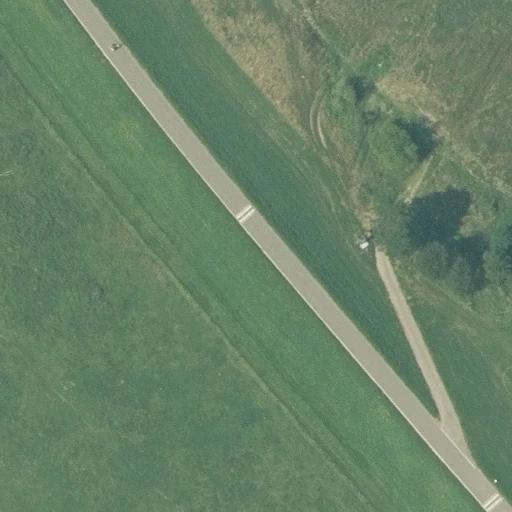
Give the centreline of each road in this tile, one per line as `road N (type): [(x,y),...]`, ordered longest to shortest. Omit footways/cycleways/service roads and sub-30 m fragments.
road 1 (unclassified): [(455,465),(171,131),(71,0)]
road 2 (residential): [(511,94),(385,270),(455,465)]
road 3 (unknown): [(429,202),(389,223),(326,181),(273,132),(173,0)]
